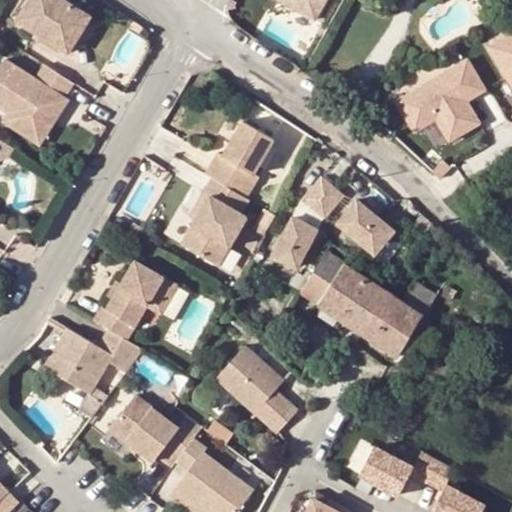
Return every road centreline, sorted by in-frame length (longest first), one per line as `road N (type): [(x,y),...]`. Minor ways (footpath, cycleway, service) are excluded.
road 1 (residential): [(194,33),(407,179),(511,286)]
road 2 (residential): [(194,33),(0,351)]
road 3 (unknown): [(323,122),(390,51),(409,0)]
